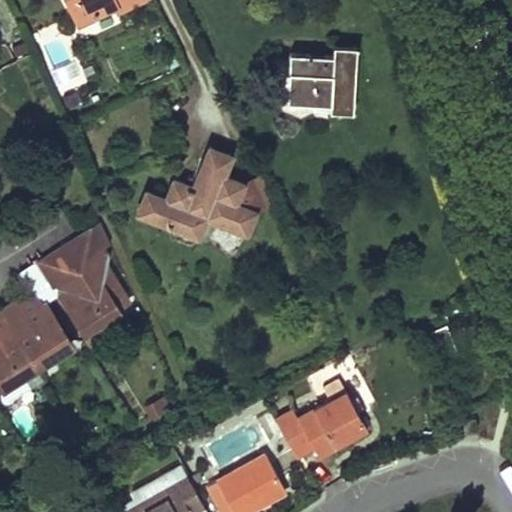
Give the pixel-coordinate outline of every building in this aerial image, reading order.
[(66,0),(77,21),(116,4),(114,0),(66,0)] [(336,56),(292,54),(290,93),(333,97),(332,103),(348,104),(352,48),(336,47),(336,56)] [(167,197),(146,189),(138,210),(196,234),(204,215),(246,232),(255,210),(235,201),(243,181),(224,174),(231,155),(211,146),(202,166),(194,185),(174,177),(167,197)] [(60,246),(40,259),(56,284),(60,282),(66,291),(84,321),(96,312),(101,319),(129,301),(115,279),(108,278),(109,269),(98,265),(105,253),(98,249),(109,243),(98,221),(60,246)] [(36,261),(59,296),(66,291),(60,282),(56,284),(40,259),(36,261)] [(43,306),(59,296),(36,261),(32,264),(49,289),(37,296),(43,306)] [(34,289),(0,309),(0,311),(32,361),(52,349),(48,344),(62,335),(43,306),(37,296),(49,289),(32,264),(22,271),(34,289)] [(16,372),(32,361),(0,311),(0,376),(13,368),(16,372)] [(444,326),(432,331),(442,354),(454,348),(444,326)] [(294,407),(276,417),(296,455),(314,445),(318,453),(345,439),(367,427),(347,389),(298,414),(294,407)] [(267,455),(209,487),(222,511),(249,511),(253,510),(262,505),(261,503),(286,489),(267,455)] [(140,502),(123,511),(122,511),(191,511),(191,510),(203,503),(187,475),(174,482),(177,488),(143,507),(140,502)] [(208,511),(203,503),(191,510),(191,511),(208,511)]
